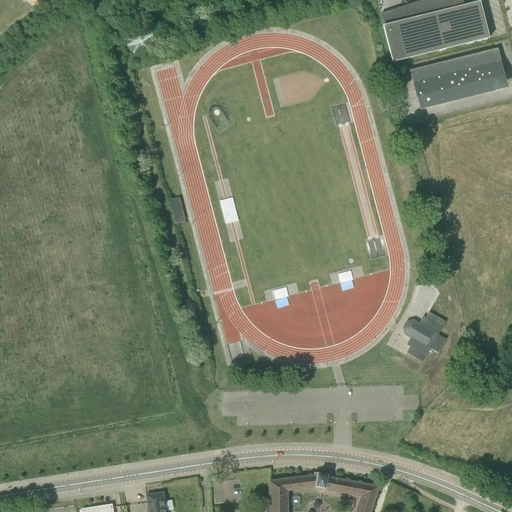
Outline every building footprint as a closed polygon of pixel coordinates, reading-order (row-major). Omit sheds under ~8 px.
[(460,0),(420,0),(380,14),(392,62),(489,38),(480,1),(462,5),(460,0)] [(493,52),(412,72),(421,107),(497,89),(496,85),(501,84),(493,52)] [(175,223),(185,221),(185,218),(179,197),(169,200),(175,223)] [(407,352),(422,361),(430,348),(438,353),(446,339),(438,334),(442,327),(445,322),(429,312),(425,318),(423,317),(419,323),(413,320),(406,322),(403,327),(405,334),(411,337),(407,344),(410,346),(407,352)] [(369,511),(378,487),(329,477),(330,475),(326,475),(318,473),(314,473),(314,476),(270,482),(270,509),(259,509),(258,511),(286,511),(287,491),(316,486),(324,488),(361,496),(355,511),(369,511)] [(165,511),(163,493),(147,496),(149,511),(165,511)] [(290,505),(299,505),(299,496),(290,496),(290,505)] [(353,510),(354,501),(346,499),(344,508),(353,510)]
